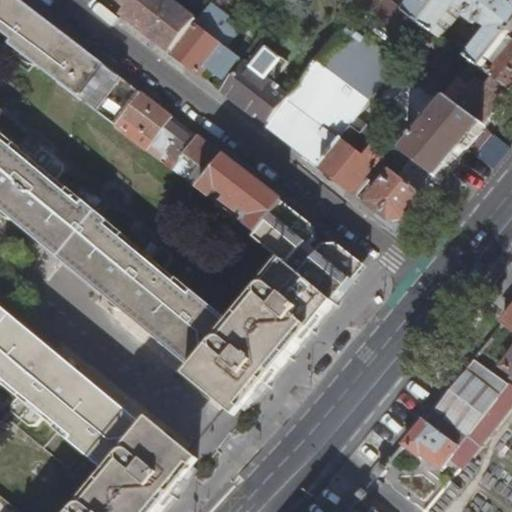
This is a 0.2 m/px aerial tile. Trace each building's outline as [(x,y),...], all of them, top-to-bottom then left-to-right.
[(109,67),(22,0),(0,0),(0,35),(14,46),(10,50),(80,104),(97,82),(109,67)] [(198,20),(171,0),(139,0),(126,18),(173,53),(195,24),(198,20)] [(361,5),(354,1),(353,0),(345,0),(341,6),(352,16),(361,5)] [(424,25),(428,28),(449,0),(354,0),(354,1),(361,5),(411,42),(424,25)] [(511,0),(449,0),(428,28),(432,30),(442,38),(464,9),(473,16),(472,18),(474,19),(471,22),(475,25),(472,30),(478,34),(483,26),(485,27),(485,26),(495,33),(473,61),(488,71),(495,63),(511,41),(511,0)] [(211,4),(201,16),(206,20),(215,8),(211,4)] [(412,158),(407,154),(371,126),(416,73),(384,49),(365,35),(348,22),(291,97),(269,126),(360,197),(386,164),(397,173),(403,178),(417,162),(412,158)] [(224,47),(195,24),(173,53),(202,75),(224,47)] [(375,24),(365,35),(384,49),(393,37),(375,24)] [(495,72),(492,75),(511,89),(511,41),(495,63),(501,67),(496,73),(495,72)] [(261,44),(224,92),(269,126),(291,97),(279,87),(293,69),(261,44)] [(106,106),(123,119),(143,93),(109,67),(97,82),(114,95),(106,106)] [(486,83),(481,80),(474,88),(463,79),(449,97),(452,99),(489,126),(511,97),(511,89),(492,75),(486,83)] [(123,119),(155,143),(161,135),(171,122),(174,118),(143,93),(123,119)] [(424,133),(407,154),(412,158),(417,162),(443,181),(489,126),(452,99),(437,118),(432,115),(429,118),(433,122),(430,125),(426,122),(420,129),(424,133)] [(245,395),(303,329),(294,322),(304,309),(271,284),(236,325),(167,267),(174,258),(174,250),(157,236),(150,237),(141,247),(58,177),(65,168),(65,161),(48,147),(41,148),(34,157),(0,128),(0,112),(4,108),(0,104),(0,188),(5,192),(9,188),(45,217),(40,222),(49,229),(44,236),(53,243),(50,247),(76,268),(80,264),(90,273),(95,266),(108,277),(112,272),(148,301),(144,306),(157,317),(152,324),(162,332),(159,336),(200,369),(205,362),(245,395)] [(197,141),(171,122),(161,135),(187,155),(197,141)] [(190,174),(186,179),(203,191),(228,158),(200,137),(197,141),(187,155),(203,167),(195,178),(190,174)] [(259,219),(251,229),(262,237),(278,216),(287,204),(228,158),(203,191),(214,199),(221,190),(231,197),(231,200),(245,211),(248,210),(259,219)] [(429,198),(443,181),(417,162),(403,178),(429,198)] [(372,206),(397,173),(386,164),(360,197),(372,206)] [(429,198),(403,178),(397,173),(372,206),(394,223),(408,222),(429,198)] [(311,242),(278,216),(262,237),(323,283),(328,276),(337,283),(337,277),(342,275),(344,273),(346,270),(347,268),(346,265),(343,260),(340,259),(333,259),(327,254),(331,248),(316,236),(311,242)] [(338,288),(337,283),(328,276),(323,283),(262,237),(259,241),(288,264),(271,284),(304,309),(317,293),(327,301),(338,288)] [(303,329),(327,301),(317,293),(304,309),(294,322),(303,329)] [(0,383),(17,397),(10,406),(10,414),(27,428),(36,427),(43,418),(113,475),(82,511),(149,511),(185,470),(145,437),(151,430),(110,396),(107,400),(96,391),(91,398),(78,387),(74,392),(37,363),(42,357),(28,346),(34,339),(24,331),(27,327),(0,305),(0,383)] [(509,383),(474,358),(461,373),(465,376),(468,372),(498,397),(509,383)] [(436,404),(438,406),(439,406),(469,429),(471,431),(498,397),(468,372),(465,376),(461,373),(436,404)] [(0,511),(78,511),(141,436),(117,417),(89,394),(66,374),(0,454),(0,511)] [(471,431),(461,445),(472,453),(511,404),(511,383),(510,382),(509,383),(498,397),(471,431)] [(427,420),(438,406),(436,404),(424,418),(427,420)] [(439,406),(429,422),(458,443),(469,429),(439,406)] [(443,469),(461,445),(458,443),(429,422),(427,420),(424,418),(403,443),(421,457),(423,455),(443,469)] [(469,429),(458,443),(461,445),(471,431),(469,429)] [(387,469),(384,467),(379,473),(382,476),(387,469)] [(367,493),(364,491),(359,497),(362,500),(367,493)]
